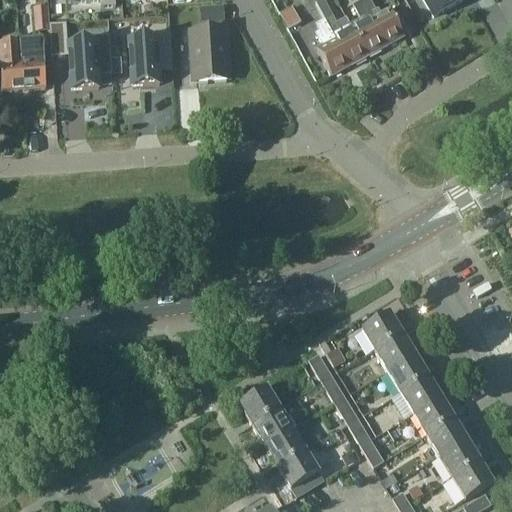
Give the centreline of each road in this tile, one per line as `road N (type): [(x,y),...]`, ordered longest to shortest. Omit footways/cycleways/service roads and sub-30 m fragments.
road 1 (secondary): [(0,329),(303,285),(406,236)]
road 2 (residential): [(0,167),(291,148),(316,137)]
road 3 (residential): [(389,192),(406,134),(431,98),(511,47)]
road 4 (residential): [(511,405),(406,236)]
road 5 (residential): [(316,137),(239,0)]
road 6 (secondary): [(406,236),(511,176)]
